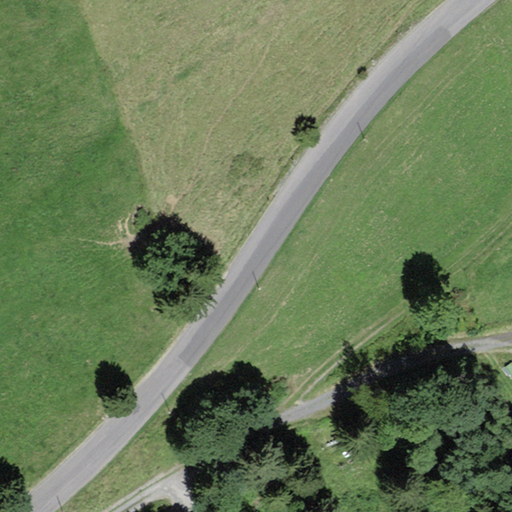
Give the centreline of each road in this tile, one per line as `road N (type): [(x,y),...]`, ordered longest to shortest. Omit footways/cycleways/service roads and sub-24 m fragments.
road 1 (tertiary): [(472,0),(414,48),(340,135),(193,343),(122,428),(30,511)]
road 2 (track): [(511,220),(225,454)]
road 3 (track): [(511,336),(406,364),(189,472)]
